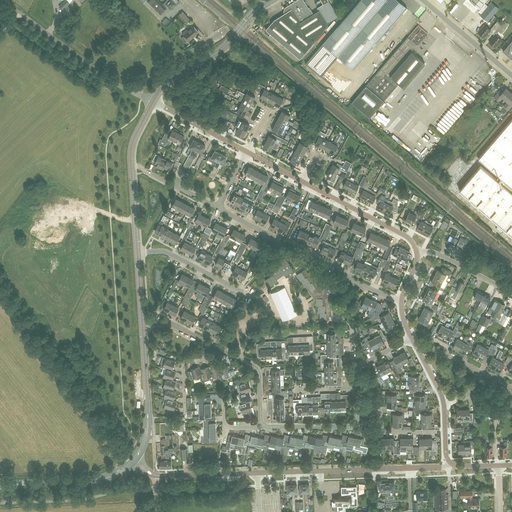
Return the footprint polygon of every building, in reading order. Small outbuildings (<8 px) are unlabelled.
[(65,0),(64,0),(59,6),(63,10),(70,4),(65,0)] [(141,0),(144,2),(145,0),(146,0),(147,0),(161,14),(166,8),(168,6),(171,9),(173,8),(172,7),(178,1),(177,0),(167,0),(163,5),(158,0),(141,0)] [(327,23),(335,18),(338,16),(328,0),(327,0),(328,0),(327,0),(319,0),(323,5),(317,8),(319,10),(312,15),(302,0),(297,0),(285,8),(283,14),(274,20),(266,29),(300,59),(313,43),(315,41),(328,25),(327,23)] [(407,7),(398,0),(360,0),(306,63),(321,76),(338,56),(353,70),(407,7)] [(470,0),(470,1),(479,9),(481,7),(486,0),(470,0)] [(483,12),(481,10),(477,14),(487,22),(498,8),(491,2),(484,10),(483,12)] [(490,35),(500,24),(497,21),(490,30),(484,25),(478,32),(484,38),(487,33),(490,35)] [(500,24),(490,35),(490,36),(492,34),(494,35),(489,42),(495,47),(501,39),(496,35),(498,31),(501,34),(505,28),(500,24)] [(192,37),(199,32),(193,25),(188,30),(188,31),(184,35),(189,41),(192,38),(192,37)] [(366,86),(351,103),(369,118),(384,101),(383,101),(399,83),(390,76),(411,51),(416,45),(417,46),(424,39),(426,38),(425,37),(428,34),(422,28),(421,27),(418,25),(408,37),(366,86)] [(441,62),(412,95),(444,120),(472,88),(449,68),(452,63),(451,62),(455,58),(447,51),(448,49),(447,48),(437,59),(441,62)] [(425,63),(411,51),(390,76),(399,83),(404,87),(425,63)] [(259,84),(255,90),(262,93),(260,97),(265,100),(269,91),(264,89),(265,87),(259,84)] [(502,97),(505,99),(510,93),(506,88),(502,93),(499,90),(493,97),(498,102),(502,97)] [(236,93),(238,94),(244,97),(252,101),(255,97),(247,92),(245,95),(245,94),(237,90),(236,93)] [(274,94),(269,91),(265,100),(270,102),(274,94)] [(511,100),(511,93),(510,93),(505,99),(507,102),(503,106),(508,110),(511,105),(511,101),(511,100)] [(270,102),(274,104),(278,96),(274,94),(270,102)] [(278,96),(274,104),(279,107),(281,103),(284,105),(287,99),(284,97),(283,99),(278,96)] [(244,97),(242,102),(250,106),(252,101),(244,97)] [(250,106),(242,102),(239,107),(247,111),(250,106)] [(220,107),(219,109),(221,118),(224,120),(229,111),(220,106),(220,107)] [(245,116),(247,111),(239,107),(237,111),(245,116)] [(282,111),(280,116),(288,120),(290,115),(282,111)] [(280,116),(277,120),(285,125),(286,123),(289,124),(290,121),(288,120),(280,116)] [(239,127),(246,131),(249,125),(239,119),(236,125),(239,127)] [(511,187),(511,119),(478,159),(511,187)] [(277,120),(275,125),(285,130),(287,126),(285,125),(277,120)] [(243,136),(246,131),(239,127),(236,125),(235,125),(234,127),(238,129),(236,132),(243,136)] [(285,130),(275,125),(272,130),(282,135),(285,130)] [(169,138),(174,141),(178,133),(178,132),(178,131),(174,129),(173,130),(171,133),(166,131),(162,140),(166,143),(169,138)] [(319,146),(323,138),(326,134),(318,130),(313,139),(316,141),(314,144),(319,146)] [(180,132),(179,133),(178,133),(174,141),(180,144),(178,147),(177,149),(180,151),(182,149),(181,148),(184,143),(181,141),(184,136),(184,135),(184,134),(180,132)] [(275,142),(277,139),(269,135),(266,141),(274,145),(277,147),(278,144),(275,142)] [(319,146),(324,149),(328,141),(323,138),(319,146)] [(187,166),(189,168),(195,156),(196,156),(193,155),(199,143),(194,139),(190,147),(186,155),(189,156),(184,165),(187,166)] [(277,147),(274,145),(266,141),(263,147),(270,151),(272,148),(276,150),(277,147)] [(324,149),(329,151),(333,143),(328,141),(324,149)] [(333,143),(329,151),(334,154),(338,146),(336,145),(337,142),(334,141),(333,143)] [(297,147),(305,151),(308,146),(300,142),(297,147)] [(205,146),(199,143),(193,155),(196,156),(195,156),(197,157),(199,152),(201,154),(196,164),(199,166),(202,159),(204,154),(201,153),(205,146)] [(303,156),(305,151),(297,147),(295,151),(303,156)] [(215,151),(211,157),(209,157),(208,160),(212,162),(211,165),(214,167),(221,154),(215,151)] [(292,156),(300,160),(303,156),(295,151),(292,156)] [(160,168),(164,159),(156,154),(152,161),(155,162),(154,165),(160,168)] [(221,154),(214,167),(211,171),(214,172),(216,168),(217,168),(220,163),(223,164),(226,157),(221,154)] [(300,160),(292,156),(290,155),(287,160),(298,165),(300,160)] [(173,164),(164,159),(160,168),(166,171),(167,169),(170,170),(173,164)] [(202,159),(199,166),(197,169),(200,171),(206,160),(202,159)] [(342,166),(348,169),(352,163),(346,160),(342,166)] [(336,174),(341,165),(337,163),(336,166),(333,164),(329,170),(336,174)] [(247,175),(245,179),(248,180),(250,177),(254,169),(249,166),(245,174),(247,175)] [(511,193),(480,166),(459,190),(473,202),(471,204),(493,222),(494,220),(497,222),(495,224),(511,238),(511,193)] [(259,171),(254,169),(250,177),(254,179),(259,171)] [(336,178),(334,177),(336,174),(329,170),(326,176),(329,178),(328,180),(334,183),(336,178)] [(263,174),(259,171),(254,179),(259,182),(263,174)] [(263,174),(259,182),(264,184),(268,176),(263,174)] [(343,186),(349,190),(352,183),(354,180),(348,177),(348,178),(347,178),(346,180),(343,186)] [(272,195),(274,192),(278,184),(276,183),(277,182),(273,180),(273,182),(272,181),(268,190),(271,191),(270,194),(272,195)] [(368,182),(365,181),(362,187),(365,188),(360,197),(366,200),(371,191),(368,189),(368,182)] [(358,186),(352,183),(349,190),(355,193),(358,186)] [(280,185),(278,184),(274,192),(272,195),(275,197),(277,193),(280,195),(284,187),(284,186),(281,184),(280,185)] [(280,208),(283,203),(286,198),(288,199),(286,203),(289,205),(291,201),(295,193),(293,192),(294,191),(291,189),(290,190),(289,190),(287,195),(284,194),(283,196),(280,201),(277,207),(280,208)] [(377,194),(371,191),(366,200),(372,203),(376,196),(377,194)] [(379,197),(377,201),(380,203),(378,207),(383,210),(388,200),(385,199),(386,198),(386,196),(385,196),(385,193),(382,191),(379,197)] [(295,193),(291,201),(297,204),(301,196),(295,193)] [(235,204),(239,196),(234,194),(230,202),(235,204)] [(413,194),(411,199),(419,203),(421,199),(413,194)] [(283,196),(280,195),(274,205),(277,207),(280,201),(283,196)] [(244,199),(239,196),(235,204),(240,207),(244,199)] [(176,209),(181,201),(176,198),(175,200),(172,206),(176,209)] [(394,198),(392,202),(388,200),(383,210),(389,213),(393,207),(394,208),(397,208),(398,201),(398,200),(394,198)] [(240,207),(245,209),(249,201),(244,199),(240,207)] [(185,203),(181,201),(176,209),(181,211),(185,203)] [(249,201),(245,209),(249,212),(254,204),(249,201)] [(305,208),(308,209),(314,212),(317,203),(312,201),(311,204),(307,202),(305,208)] [(190,206),(185,203),(181,211),(186,214),(190,206)] [(317,203),(314,212),(318,214),(322,206),(317,203)] [(190,206),(186,214),(191,216),(195,208),(190,206)] [(327,208),(322,206),(318,214),(323,216),(327,208)] [(263,212),(259,220),(265,223),(269,215),(266,214),(268,210),(265,208),(265,209),(263,212)] [(327,208),(323,216),(328,218),(332,210),(327,208)] [(263,212),(261,211),(258,209),(254,217),(259,220),(263,212)] [(413,214),(410,212),(405,221),(408,223),(409,222),(412,223),(415,218),(418,219),(419,218),(421,214),(415,210),(413,214)] [(201,224),(205,216),(199,213),(195,221),(201,224)] [(339,225),(342,218),(337,215),(333,223),(339,225)] [(210,220),(205,216),(201,224),(206,227),(210,220)] [(276,229),(280,221),(274,218),(271,226),(276,229)] [(282,218),(280,221),(276,229),(277,229),(279,229),(278,231),(281,232),(282,232),(283,229),(286,231),(288,227),(289,228),(291,223),(282,218)] [(348,220),(342,218),(339,225),(345,228),(348,220)] [(218,233),(222,225),(221,225),(222,224),(217,221),(216,223),(216,222),(212,230),(218,233)] [(417,228),(423,231),(427,224),(421,221),(417,228)] [(162,236),(166,228),(161,226),(162,224),(159,222),(154,232),(157,233),(157,234),(162,236)] [(428,222),(427,224),(423,231),(429,234),(433,225),(434,225),(433,225),(431,224),(428,222)] [(357,233),(360,225),(354,223),(351,230),(357,233)] [(227,228),(222,225),(218,233),(224,236),(227,228)] [(366,228),(360,225),(357,233),(362,235),(366,228)] [(162,236),(167,239),(171,231),(166,228),(162,236)] [(183,245),(181,249),(180,250),(184,252),(184,251),(186,252),(190,245),(191,242),(186,239),(191,230),(188,228),(185,234),(180,243),(183,245)] [(230,236),(236,239),(240,232),(234,229),(230,236)] [(301,240),(305,232),(300,230),(296,238),(301,240)] [(167,239),(171,241),(175,233),(171,231),(167,239)] [(245,235),(240,232),(236,239),(241,242),(245,235)] [(301,240),(306,242),(310,234),(305,232),(301,240)] [(367,240),(372,243),(376,234),(371,232),(367,240)] [(175,233),(171,241),(176,244),(180,236),(175,233)] [(306,242),(311,244),(314,236),(310,234),(306,242)] [(372,243),(377,245),(381,236),(376,234),(372,243)] [(314,236),(311,244),(316,247),(319,238),(314,236)] [(385,239),(381,236),(377,245),(382,247),(385,239)] [(452,252),(458,255),(466,240),(460,237),(456,245),(452,252)] [(253,248),(257,241),(251,238),(247,245),(253,248)] [(452,252),(456,245),(455,245),(458,240),(454,238),(452,243),(450,242),(447,249),(452,252)] [(391,241),(385,239),(382,247),(387,249),(383,257),(386,258),(393,244),(390,242),(391,241)] [(262,244),(257,241),(253,248),(258,251),(262,244)] [(320,252),(326,254),(330,247),(324,244),(320,252)] [(196,248),(190,245),(186,252),(188,253),(188,254),(191,256),(192,255),(196,248)] [(394,251),(391,250),(389,255),(390,255),(391,254),(399,258),(403,248),(397,246),(394,251)] [(326,254),(328,255),(328,256),(331,257),(332,257),(336,249),(330,247),(326,254)] [(410,258),(407,257),(409,251),(403,248),(399,258),(405,260),(404,263),(407,264),(410,258)] [(361,272),(364,264),(360,262),(360,261),(360,259),(361,257),(360,257),(363,250),(360,249),(357,254),(354,261),(357,262),(354,269),(361,272)] [(203,261),(207,253),(201,250),(198,258),(203,261)] [(344,262),(347,254),(341,252),(338,259),(338,260),(339,261),(341,262),(342,261),(344,262)] [(213,256),(207,253),(203,261),(209,264),(213,256)] [(353,257),(347,254),(344,262),(350,264),(353,257)] [(215,264),(221,267),(225,260),(219,257),(215,264)] [(285,258),(272,266),(275,271),(272,273),(273,275),(265,280),(269,287),(277,281),(276,280),(284,275),(285,276),(293,271),(289,264),(285,258)] [(225,260),(221,267),(227,270),(231,263),(225,260)] [(232,273),(238,276),(242,269),(244,264),(241,263),(240,265),(240,264),(238,265),(238,267),(236,266),(232,273)] [(248,272),(244,270),(244,269),(246,269),(247,267),(247,266),(244,264),(242,269),(238,276),(244,279),(248,272)] [(361,272),(367,274),(370,267),(364,264),(361,272)] [(379,272),(381,267),(379,265),(378,265),(377,270),(370,267),(367,274),(374,277),(376,270),(379,272)] [(437,270),(434,276),(443,281),(446,275),(449,276),(451,272),(448,270),(447,270),(443,268),(442,268),(443,268),(441,272),(437,270)] [(305,269),(296,275),(300,282),(301,281),(305,287),(307,286),(310,292),(309,292),(312,296),(313,299),(314,299),(316,299),(316,306),(317,306),(318,313),(319,313),(320,320),(329,320),(329,317),(332,316),(331,310),(333,310),(332,308),(332,302),(331,302),(330,298),(330,297),(338,292),(334,285),(331,287),(329,283),(326,285),(324,286),(323,283),(322,283),(318,277),(316,278),(311,271),(311,270),(308,272),(308,273),(305,269)] [(182,274),(178,281),(181,283),(181,284),(183,286),(184,284),(188,277),(186,276),(186,275),(183,273),(182,274)] [(388,284),(392,276),(385,273),(382,281),(388,284)] [(398,279),(392,276),(388,284),(395,287),(398,279)] [(436,284),(434,287),(440,290),(442,287),(440,286),(443,281),(434,276),(431,282),(436,284)] [(193,280),(193,279),(193,278),(190,277),(190,278),(188,277),(184,284),(190,287),(193,280)] [(199,282),(195,289),(195,290),(198,291),(197,293),(196,293),(195,295),(195,297),(198,298),(201,293),(205,286),(199,282)] [(464,284),(460,282),(449,303),(453,305),(455,301),(455,299),(459,292),(460,292),(464,284)] [(201,293),(198,298),(201,299),(202,299),(203,297),(203,296),(204,294),(207,296),(210,289),(210,288),(210,287),(207,286),(207,287),(205,286),(201,293)] [(282,321),(288,319),(297,315),(296,314),(294,309),(285,287),(270,293),(282,321)] [(429,287),(426,293),(434,298),(437,292),(441,294),(443,291),(440,290),(434,287),(433,290),(429,287)] [(213,297),(215,298),(214,300),(217,302),(218,300),(222,292),(217,289),(213,297)] [(475,307),(477,308),(484,294),(478,291),(475,298),(478,300),(475,307)] [(218,300),(222,302),(227,294),(222,292),(218,300)] [(437,299),(434,298),(426,293),(423,299),(431,304),(433,301),(436,302),(437,299)] [(222,302),(227,305),(231,297),(227,294),(222,302)] [(484,294),(477,308),(479,309),(483,302),(486,304),(490,297),(484,294)] [(236,299),(231,297),(227,305),(226,307),(228,308),(229,306),(232,307),(236,299)] [(367,309),(371,299),(365,297),(362,303),(359,302),(357,307),(356,310),(359,311),(360,308),(363,309),(364,307),(367,309)] [(377,302),(371,299),(367,309),(370,310),(367,316),(371,317),(374,316),(377,310),(374,308),(377,302)] [(491,316),(496,318),(500,320),(503,314),(501,313),(505,305),(495,299),(490,309),(494,311),(491,316)] [(166,312),(167,311),(169,312),(173,305),(167,302),(165,301),(162,305),(165,306),(163,309),(164,309),(164,311),(166,312)] [(235,302),(232,307),(229,306),(228,308),(234,311),(237,303),(235,302)] [(173,305),(169,312),(175,315),(179,308),(173,305)] [(438,314),(439,311),(431,307),(430,310),(425,307),(422,313),(431,317),(433,312),(438,314)] [(180,318),(186,321),(190,313),(184,311),(180,318)] [(376,318),(377,318),(378,320),(381,318),(383,322),(391,317),(389,312),(382,315),(381,312),(375,316),(376,318)] [(195,316),(190,313),(186,321),(192,324),(195,316)] [(428,323),(431,317),(422,313),(419,319),(424,321),(422,324),(428,327),(430,324),(428,323)] [(484,328),(489,319),(483,316),(478,325),(484,328)] [(203,327),(207,319),(203,317),(198,325),(203,327)] [(381,323),(385,330),(388,333),(392,331),(390,326),(395,323),(391,317),(383,322),(381,323)] [(217,335),(221,328),(224,330),(226,325),(229,319),(226,318),(223,323),(222,327),(217,324),(212,332),(217,335)] [(203,327),(208,330),(212,322),(207,319),(203,327)] [(474,328),(477,322),(472,320),(469,326),(474,328)] [(212,322),(208,330),(212,332),(217,324),(212,322)] [(437,334),(443,337),(448,328),(447,328),(449,324),(447,323),(446,323),(445,326),(442,325),(443,324),(439,322),(434,331),(438,333),(437,334)] [(453,331),(448,328),(443,337),(449,340),(452,335),(455,336),(458,330),(459,328),(455,327),(453,331)] [(341,335),(341,330),(329,330),(329,333),(327,333),(327,339),(336,338),(335,335),(341,335)] [(378,331),(378,333),(376,334),(377,336),(374,338),(379,346),(384,343),(381,337),(384,336),(381,330),(378,331)] [(309,344),(304,345),(304,353),(310,353),(310,350),(313,350),(312,336),(307,336),(307,342),(309,341),(309,344)] [(374,338),(371,339),(369,336),(364,338),(364,339),(360,341),(364,349),(367,347),(366,345),(367,345),(370,343),(373,349),(379,346),(374,338)] [(289,354),(294,354),(293,345),(288,345),(287,337),(287,340),(285,340),(285,349),(288,349),(288,351),(285,352),(286,361),(289,360),(289,354)] [(466,341),(464,340),(463,342),(458,351),(464,354),(467,348),(470,349),(475,340),(473,338),(469,344),(469,345),(465,343),(466,341)] [(458,351),(463,342),(464,340),(461,339),(460,340),(457,339),(453,348),(458,351)] [(479,341),(475,340),(470,349),(473,351),(473,352),(479,355),(483,347),(477,344),(479,341)] [(266,358),(266,349),(260,350),(260,344),(257,344),(257,357),(260,357),(261,359),(261,360),(265,360),(266,359),(266,358)] [(483,347),(479,355),(484,358),(487,353),(490,355),(495,346),(492,344),(490,347),(487,346),(486,346),(485,348),(483,347)] [(282,361),(286,361),(285,352),(282,352),(282,349),(277,349),(277,358),(282,358),(282,361)] [(321,355),(321,358),(330,358),(330,355),(336,355),(336,349),(327,350),(327,355),(321,355)] [(497,356),(496,359),(493,357),(488,366),(494,369),(499,360),(500,357),(502,352),(500,350),(497,355),(497,356)] [(405,352),(399,355),(404,364),(407,362),(408,365),(411,364),(412,365),(415,364),(411,358),(409,359),(405,352)] [(401,365),(404,364),(399,355),(393,358),(397,365),(395,367),(398,373),(400,371),(399,368),(402,367),(401,365)] [(175,361),(166,358),(162,357),(160,366),(166,369),(166,368),(166,369),(167,366),(173,368),(175,361)] [(500,357),(499,360),(494,369),(500,372),(504,363),(501,361),(503,358),(500,357)] [(325,367),(333,367),(333,361),(330,361),(330,358),(321,358),(321,361),(324,361),(325,367)] [(398,373),(395,367),(392,368),(388,361),(382,364),(387,372),(389,371),(391,374),(394,373),(395,374),(397,379),(399,378),(400,377),(398,373)] [(381,375),(387,372),(382,364),(376,367),(380,374),(377,376),(381,383),(384,381),(381,375)] [(229,365),(220,368),(223,377),(223,378),(232,375),(232,374),(235,373),(233,369),(231,369),(229,365)] [(203,379),(209,377),(211,382),(214,381),(213,379),(210,369),(209,366),(200,369),(203,379)] [(220,378),(223,377),(220,368),(219,366),(210,369),(213,379),(220,377),(220,378)] [(265,370),(271,370),(272,375),(280,375),(280,369),(277,369),(277,366),(272,367),(265,367),(265,370)] [(201,380),(203,379),(200,369),(200,367),(190,369),(192,375),(193,379),(200,377),(201,380)] [(166,368),(166,369),(163,377),(166,379),(167,379),(168,376),(174,378),(176,372),(166,369),(166,368)] [(419,382),(419,380),(420,379),(420,376),(419,375),(412,375),(412,372),(405,372),(405,375),(407,375),(408,377),(409,377),(409,382),(419,382)] [(334,377),(325,377),(325,386),(340,386),(340,385),(342,385),(342,380),(337,380),(337,382),(334,382),(334,377)] [(245,378),(236,381),(238,385),(239,384),(242,394),(249,391),(252,391),(249,381),(246,382),(245,378)] [(163,388),(167,389),(168,386),(174,388),(176,382),(167,379),(166,379),(163,388)] [(409,388),(409,391),(416,391),(416,388),(419,388),(419,387),(420,386),(420,382),(419,382),(409,382),(409,388)] [(269,386),(264,386),(264,392),(267,392),(267,395),(269,395),(269,394),(272,394),(272,391),(269,391),(269,386)] [(278,394),(287,394),(287,391),(281,391),(281,386),(272,386),(272,391),(278,391),(278,394)] [(167,389),(164,398),(167,399),(168,396),(174,398),(176,392),(167,389)] [(242,403),(249,401),(252,400),(249,391),(242,394),(237,395),(240,404),(242,403)] [(387,394),(387,401),(397,401),(397,394),(399,394),(399,391),(389,391),(389,394),(387,394)] [(409,394),(413,394),(413,397),(415,397),(415,401),(425,401),(425,399),(426,399),(426,398),(426,396),(426,395),(425,395),(425,394),(416,394),(416,391),(409,391),(409,394)] [(287,397),(287,394),(278,394),(278,397),(275,397),(276,403),(284,403),(284,398),(287,397)] [(346,401),(340,401),(341,410),(346,410),(346,407),(349,407),(349,395),(343,395),(343,397),(343,398),(346,398),(346,401)] [(199,401),(199,410),(211,410),(211,407),(212,407),(212,404),(211,403),(211,400),(204,400),(204,397),(197,398),(197,401),(199,401)] [(177,402),(167,399),(164,408),(170,410),(171,407),(175,408),(177,402)] [(302,414),(302,405),(296,406),(296,400),(293,400),(293,412),(297,412),(297,415),(302,414)] [(252,410),(249,401),(242,403),(240,404),(238,405),(239,411),(241,410),(243,417),(247,415),(247,412),(252,410)] [(325,410),(330,410),(330,401),(324,402),(324,408),(321,408),(322,417),(325,417),(325,410)] [(393,410),(395,410),(402,410),(402,407),(397,407),(397,401),(387,401),(387,407),(393,407),(393,410)] [(415,401),(415,404),(413,404),(413,410),(416,410),(423,410),(423,407),(425,407),(425,406),(426,405),(426,402),(425,401),(415,401)] [(322,417),(321,408),(318,408),(318,405),(313,405),(313,414),(318,414),(318,417),(322,417)] [(464,421),(466,421),(472,421),(472,413),(469,413),(469,409),(463,410),(464,421)] [(500,416),(508,417),(510,411),(502,409),(500,416)] [(199,420),(203,420),(205,420),(205,417),(211,416),(211,410),(199,410),(199,416),(193,417),(193,420),(199,420)] [(404,410),(402,410),(395,410),(395,413),(393,413),(393,420),(403,420),(403,416),(404,416),(404,410)] [(431,413),(429,413),(423,413),(423,410),(416,410),(416,414),(421,414),(421,420),(431,420),(431,418),(432,418),(432,414),(431,414),(431,413)] [(464,421),(463,410),(457,410),(457,414),(454,414),(454,422),(457,422),(457,419),(463,419),(463,421),(464,421)] [(273,419),(273,414),(270,414),(270,419),(270,423),(277,422),(277,419),(285,419),(285,414),(276,414),(276,419),(273,419)] [(205,420),(203,420),(203,429),(216,429),(216,422),(209,422),(209,419),(205,420)] [(403,426),(403,420),(393,420),(393,426),(401,426),(401,430),(410,430),(410,426),(403,426)] [(431,426),(431,420),(421,420),(421,426),(422,426),(422,430),(429,430),(429,426),(431,426)] [(202,435),(202,443),(209,442),(209,439),(216,438),(216,429),(203,429),(203,435),(202,435)] [(246,445),(256,447),(258,437),(255,436),(255,435),(252,434),(252,435),(250,442),(247,441),(246,445)] [(165,435),(166,438),(162,438),(162,439),(161,439),(161,446),(161,454),(165,454),(165,453),(165,447),(168,447),(169,447),(170,446),(169,439),(169,435),(165,435)] [(230,447),(236,449),(238,437),(232,435),(231,440),(228,439),(227,446),(225,452),(226,452),(226,449),(229,450),(230,447)] [(266,445),(265,449),(264,452),(267,452),(269,447),(275,448),(274,449),(275,449),(277,437),(271,436),(269,442),(266,441),(266,445)] [(286,441),(285,445),(283,455),(287,455),(289,448),(294,449),(294,450),(297,437),(290,436),(289,442),(286,441)] [(313,449),(314,447),(316,437),(310,436),(308,442),(305,441),(304,445),(305,445),(304,447),(313,449)] [(333,449),(333,447),(335,437),(329,436),(328,442),(325,442),(324,445),(324,446),(323,452),(326,453),(327,448),(333,449)] [(344,442),(343,445),(342,454),(345,454),(346,446),(353,447),(355,437),(349,436),(347,442),(344,442)] [(238,437),(236,449),(242,450),(241,453),(244,454),(246,445),(243,444),(245,438),(238,437)] [(264,438),(258,437),(256,447),(265,449),(266,445),(263,445),(264,438)] [(283,454),(283,455),(285,445),(282,445),(284,438),(277,437),(275,449),(281,450),(280,451),(284,452),(283,454)] [(297,437),(294,450),(303,452),(304,445),(302,445),(303,438),(297,437)] [(314,447),(320,449),(320,451),(323,452),(324,446),(324,445),(321,445),(323,438),(316,437),(314,447)] [(342,439),(335,437),(333,447),(339,449),(339,451),(342,452),(342,449),(343,446),(340,445),(342,439)] [(362,439),(355,437),(353,447),(352,449),(362,451),(361,452),(366,453),(368,445),(361,443),(362,439)] [(381,448),(387,448),(387,438),(381,439),(381,447),(378,447),(378,454),(381,454),(381,448)] [(393,454),(397,454),(397,447),(394,447),(394,438),(387,438),(387,448),(393,448),(393,454)] [(400,451),(406,451),(406,439),(400,439),(400,447),(397,447),(397,454),(400,454),(400,451)] [(412,454),(416,454),(416,447),(413,447),(413,439),(406,439),(406,451),(412,451),(412,454)] [(416,447),(416,454),(419,454),(419,448),(425,448),(425,439),(419,439),(419,447),(416,447)] [(425,439),(425,448),(429,448),(431,455),(436,455),(436,449),(437,449),(437,443),(433,443),(433,444),(432,444),(432,439),(425,439)] [(464,453),(464,441),(464,444),(458,444),(458,441),(455,441),(455,449),(458,449),(458,453),(464,453)] [(464,441),(464,453),(471,452),(470,449),(473,449),(473,441),(464,441)] [(379,487),(379,492),(382,491),(382,495),(385,495),(385,500),(386,500),(386,497),(388,497),(388,491),(387,483),(380,483),(381,487),(379,487)] [(394,483),(387,483),(388,491),(388,497),(388,500),(391,499),(391,504),(398,504),(398,499),(393,499),(393,496),(393,491),(395,491),(395,490),(398,490),(398,487),(395,487),(394,483)] [(342,488),(342,489),(343,489),(343,491),(342,491),(342,493),(342,495),(343,495),(343,496),(337,496),(333,496),(333,502),(332,502),(332,506),(337,506),(337,511),(340,510),(339,511),(345,511),(346,508),(349,508),(349,506),(357,505),(357,503),(356,492),(349,492),(349,487),(341,487),(341,488),(342,488)] [(436,509),(448,509),(448,494),(446,495),(446,489),(437,489),(438,496),(436,496),(436,509)] [(479,507),(479,499),(472,499),(472,491),(461,491),(461,497),(469,497),(469,508),(479,507)] [(427,492),(417,492),(417,500),(423,500),(423,502),(427,501),(427,492)]
